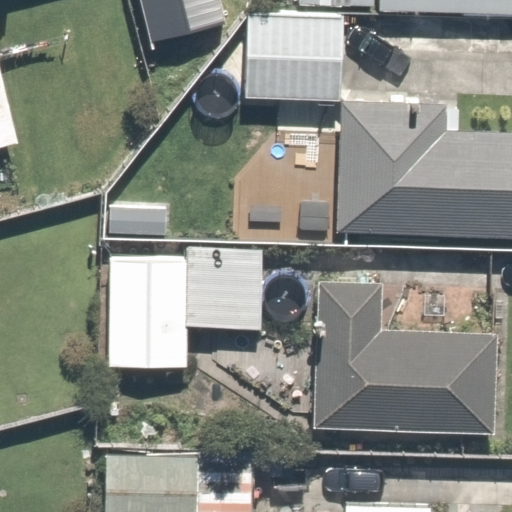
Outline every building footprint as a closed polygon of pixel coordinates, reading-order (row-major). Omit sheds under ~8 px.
[(333,6),(230,4),(229,83),(331,85),(333,6)] [(0,67),(0,138),(17,135),(0,67)] [(511,241),(511,130),(439,131),(440,100),(341,98),(336,234),(511,241)] [(97,196),(97,232),(153,233),(153,197),(97,196)] [(177,234),(177,242),(97,241),(95,353),(186,355),(186,313),(260,314),(261,235),(177,234)] [(491,421),(493,336),(376,320),(380,278),(311,278),(308,423),(491,421)] [(245,511),(246,498),(248,436),(99,431),(96,511),(245,511)]
